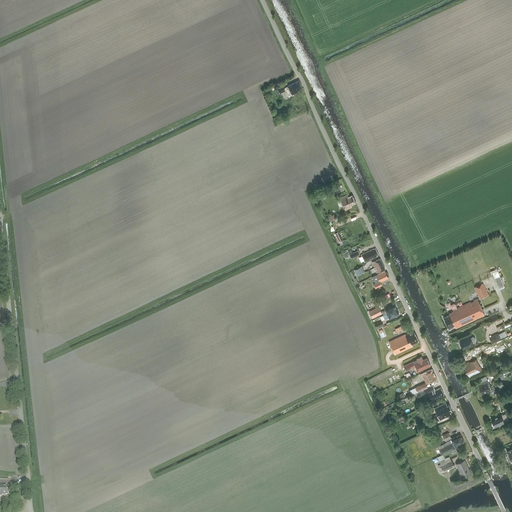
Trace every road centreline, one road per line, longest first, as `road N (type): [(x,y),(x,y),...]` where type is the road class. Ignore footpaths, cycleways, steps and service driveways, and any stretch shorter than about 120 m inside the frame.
road 1 (unclassified): [(502,511),(261,0)]
road 2 (unclassified): [(32,511),(0,202)]
